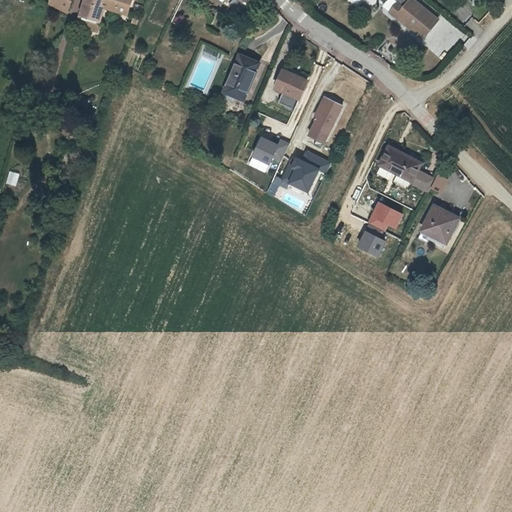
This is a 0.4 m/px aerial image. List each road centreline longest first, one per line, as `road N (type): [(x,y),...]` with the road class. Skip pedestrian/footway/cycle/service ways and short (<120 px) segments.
road 1 (residential): [(406,97),(281,0)]
road 2 (residential): [(511,204),(406,97)]
road 3 (residential): [(406,97),(444,81),(511,9)]
